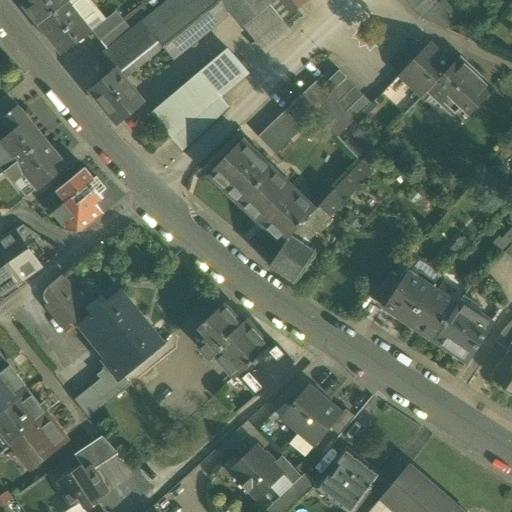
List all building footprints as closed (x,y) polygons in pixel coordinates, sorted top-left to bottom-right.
[(32,0),(24,6),(38,24),(68,1),(67,0),(32,0)] [(70,0),(68,1),(38,24),(62,54),(92,32),(91,31),(86,24),(101,12),(91,0),(70,0)] [(167,0),(130,30),(109,47),(130,73),(132,75),(165,49),(174,61),(233,14),(221,0),(265,0),(270,6),(282,22),(296,11),(287,0),(167,0)] [(265,0),(221,0),(233,14),(243,28),(270,6),(265,0)] [(406,0),(415,9),(424,0),(406,0)] [(438,0),(424,0),(415,9),(423,18),(440,2),(438,0)] [(270,6),(243,28),(255,43),(282,22),(270,6)] [(116,11),(91,31),(92,32),(100,41),(124,22),(116,11)] [(124,22),(100,41),(106,49),(109,47),(130,30),(124,22)] [(282,22),(255,43),(265,55),(292,34),(282,22)] [(429,44),(401,74),(423,95),(427,91),(451,65),(429,44)] [(130,73),(109,47),(106,49),(98,56),(111,74),(116,70),(123,79),(130,73)] [(230,51),(151,114),(171,139),(220,99),(250,75),(230,51)] [(465,68),(456,60),(451,65),(427,91),(442,105),(446,101),(457,112),(461,107),(470,115),(491,93),(482,85),(484,83),(467,66),(465,68)] [(123,79),(116,70),(111,74),(91,90),(117,122),(141,101),(123,79)] [(329,83),(336,90),(347,79),(340,72),(329,83)] [(402,110),(417,92),(398,76),(383,93),(402,110)] [(333,99),(338,104),(355,87),(347,79),(336,90),(330,95),(333,99)] [(317,82),(300,98),(316,115),(333,99),(330,95),(317,82)] [(355,87),(338,104),(346,112),(363,96),(355,87)] [(363,96),(346,112),(354,121),(357,118),(372,104),(363,96)] [(316,115),(300,98),(259,137),(276,156),(317,117),(316,115)] [(220,99),(171,139),(181,152),(228,109),(220,99)] [(333,99),(316,115),(317,117),(337,137),(354,121),(346,112),(338,104),(333,99)] [(372,104),(357,118),(361,122),(376,108),(372,104)] [(15,129),(0,141),(0,163),(5,171),(18,160),(44,139),(17,107),(4,117),(15,129)] [(0,141),(15,129),(5,118),(0,121),(0,141)] [(362,129),(345,145),(360,161),(376,144),(362,129)] [(44,139),(18,160),(37,187),(51,175),(53,178),(66,167),(44,139)] [(242,140),(209,175),(240,204),(273,169),(242,140)] [(369,153),(334,191),(344,200),(380,163),(369,153)] [(37,187),(18,160),(5,171),(26,196),(37,187)] [(84,168),(56,191),(65,202),(57,209),(68,222),(69,222),(70,223),(76,218),(78,220),(96,205),(103,199),(99,194),(106,189),(96,177),(94,179),(84,168)] [(316,210),(273,169),(240,204),(284,246),(291,236),(316,210)] [(334,191),(319,207),(330,217),(333,213),(344,200),(334,191)] [(96,205),(78,220),(76,218),(70,223),(69,222),(68,222),(64,226),(64,231),(82,232),(104,214),(96,205)] [(316,210),(291,236),(301,242),(304,237),(307,240),(308,239),(330,217),(319,207),(316,210)] [(367,220),(356,211),(347,221),(358,231),(367,220)] [(25,225),(17,231),(21,237),(24,235),(29,231),(25,225)] [(21,237),(17,231),(0,242),(0,250),(21,280),(41,265),(21,237)] [(39,237),(30,231),(29,231),(24,235),(30,244),(39,237)] [(284,246),(270,267),(293,282),(313,251),(301,242),(291,236),(284,246)] [(0,294),(21,280),(0,250),(0,294)] [(407,256),(386,279),(397,287),(408,273),(409,273),(418,263),(407,256)] [(397,287),(384,307),(410,323),(432,289),(409,273),(408,273),(397,287)] [(94,315),(62,275),(47,286),(79,326),(94,315)] [(457,305),(432,289),(410,323),(435,340),(457,305)] [(94,315),(79,326),(100,352),(101,351),(142,318),(122,292),(94,315)] [(494,322),(461,300),(457,305),(435,340),(468,362),(494,322)] [(242,323),(225,304),(200,326),(209,337),(199,346),(212,360),(216,356),(235,377),(239,373),(270,346),(247,319),(242,323)] [(142,318),(101,351),(106,358),(102,362),(107,368),(122,387),(129,382),(124,376),(136,366),(133,363),(147,351),(150,354),(163,344),(142,318)] [(511,324),(510,323),(503,330),(496,341),(507,348),(511,341),(511,324)] [(294,363),(275,342),(270,346),(239,373),(258,395),(294,363)] [(511,351),(510,350),(492,378),(511,391),(511,351)] [(0,373),(10,366),(0,352),(0,373)] [(0,413),(29,391),(10,366),(0,373),(0,413)] [(122,387),(107,368),(97,376),(101,380),(75,401),(89,419),(131,385),(129,382),(122,387)] [(309,384),(281,418),(298,432),(326,399),(309,384)] [(29,391),(0,413),(0,432),(11,446),(15,442),(48,417),(51,415),(42,404),(40,405),(29,391)] [(326,399),(298,432),(315,447),(330,428),(343,413),(326,399)] [(355,417),(346,409),(343,413),(330,428),(339,435),(355,417)] [(48,417),(15,442),(35,468),(68,443),(48,417)] [(102,436),(74,455),(81,465),(82,465),(85,469),(90,466),(93,466),(95,469),(118,454),(102,436)] [(257,447),(231,472),(256,498),(282,473),(273,464),(257,447)] [(378,478),(348,455),(341,465),(344,466),(339,473),(366,494),(378,478)] [(301,477),(282,456),(273,464),(282,473),(293,485),(301,477)] [(85,469),(82,465),(81,465),(57,481),(57,484),(63,493),(62,496),(69,507),(72,508),(80,503),(84,509),(87,510),(98,502),(98,500),(108,493),(109,490),(95,469),(93,466),(90,466),(85,469)] [(462,511),(408,465),(381,498),(396,511),(462,511)] [(306,473),(287,491),(297,502),(316,485),(306,473)] [(352,511),(366,494),(339,473),(334,480),(331,478),(323,490),(352,511)] [(396,511),(381,498),(369,511),(396,511)]
